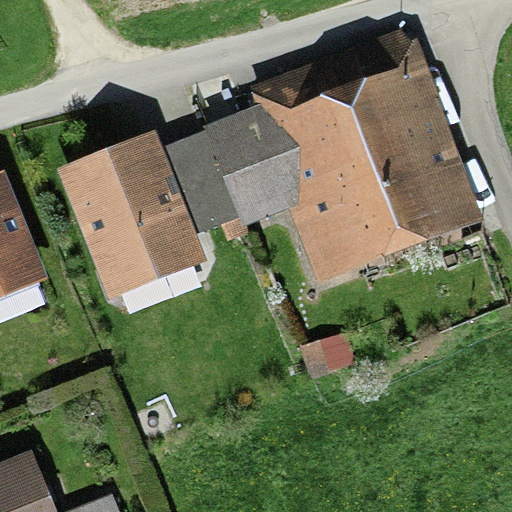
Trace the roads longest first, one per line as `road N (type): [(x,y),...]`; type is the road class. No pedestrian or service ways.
road 1 (residential): [(0,111),(437,0)]
road 2 (residential): [(453,0),(511,209)]
